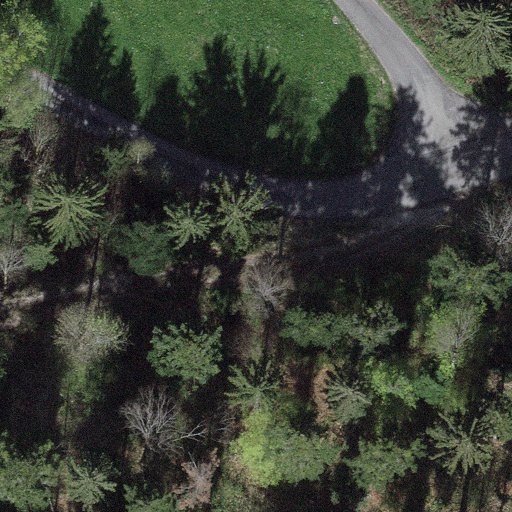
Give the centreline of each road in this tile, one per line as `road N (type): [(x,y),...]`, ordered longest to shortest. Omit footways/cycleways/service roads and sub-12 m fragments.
road 1 (unclassified): [(0,68),(175,161),(255,190),(410,193),(511,156)]
road 2 (track): [(0,315),(122,285),(378,244),(410,220),(410,193)]
road 3 (unclassified): [(511,139),(440,101),(351,0)]
